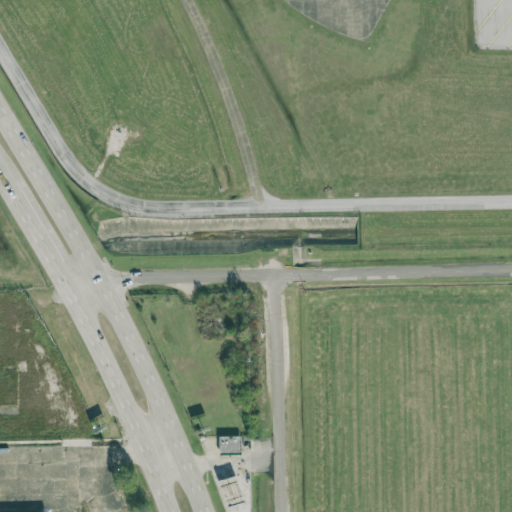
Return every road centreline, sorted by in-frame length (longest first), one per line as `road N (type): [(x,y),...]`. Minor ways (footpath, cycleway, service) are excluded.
road 1 (primary): [(212,511),(109,280),(0,97)]
road 2 (primary): [(75,286),(174,511)]
road 3 (residential): [(275,272),(282,511)]
road 4 (residential): [(275,272),(511,266)]
road 5 (residential): [(75,286),(275,272)]
